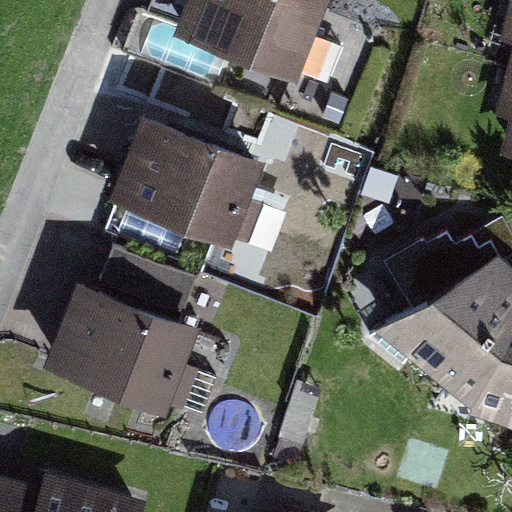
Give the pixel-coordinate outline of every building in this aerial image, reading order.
[(185,0),(177,22),(303,71),(329,0),(185,0)] [(510,117),(500,152),(511,154),(511,0),(502,36),(511,38),(511,58),(497,113),(510,117)] [(145,108),(113,191),(238,240),(271,157),(145,108)] [(511,261),(499,251),(493,239),(480,245),(473,233),(457,243),(446,226),(384,260),(414,306),(373,329),(474,406),(511,422),(511,261)] [(85,262),(50,355),(179,404),(212,318),(190,309),(200,282),(108,248),(100,268),(85,262)] [(0,481),(0,511),(140,511),(145,497),(43,467),(36,492),(0,481)]
